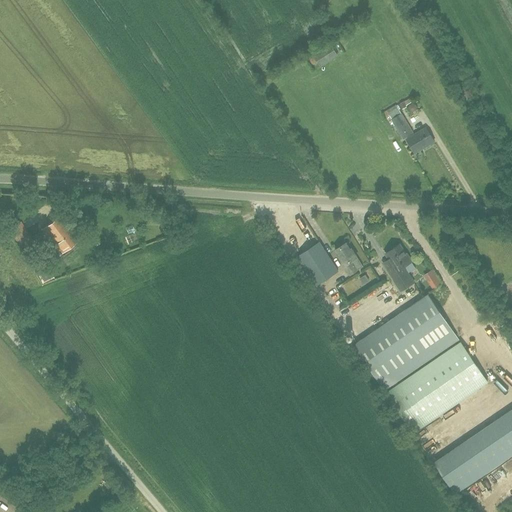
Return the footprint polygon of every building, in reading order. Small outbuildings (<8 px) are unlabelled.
[(314,57),(320,67),(338,56),(331,45),(314,57)] [(401,113),(391,118),(404,139),(413,133),(401,113)] [(415,153),(434,142),(426,128),(408,140),(415,153)] [(61,254),(80,240),(61,216),(42,231),(61,254)] [(371,243),(377,250),(381,246),(374,240),(371,243)] [(315,286),(338,271),(320,243),(296,258),(315,286)] [(350,243),(337,249),(346,267),(359,261),(350,243)] [(389,260),(383,264),(401,291),(414,283),(404,267),(412,262),(407,254),(406,255),(399,245),(386,254),(389,260)] [(438,280),(430,286),(432,290),(441,284),(438,280)] [(385,390),(394,385),(395,387),(386,393),(414,433),(488,382),(461,342),(399,385),(397,382),(459,340),(428,295),(354,346),(385,390)] [(511,419),(439,469),(456,494),(511,455),(511,419)]
